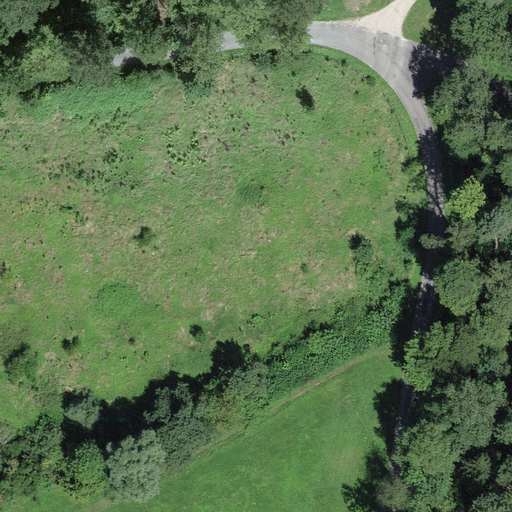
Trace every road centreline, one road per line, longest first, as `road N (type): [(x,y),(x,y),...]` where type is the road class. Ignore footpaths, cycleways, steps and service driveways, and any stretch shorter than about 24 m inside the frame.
road 1 (residential): [(381,52),(414,102),(434,216),(386,511)]
road 2 (residential): [(0,73),(270,33),(318,35),(381,52)]
road 3 (track): [(412,359),(127,507)]
road 4 (unclassified): [(381,52),(438,62),(511,105)]
